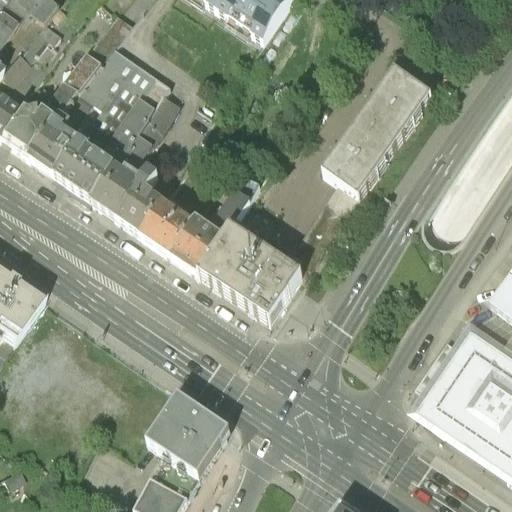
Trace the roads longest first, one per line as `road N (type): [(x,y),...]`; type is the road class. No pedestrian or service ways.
road 1 (primary): [(273,511),(511,133)]
road 2 (primary): [(511,67),(296,409)]
road 3 (primary): [(0,215),(296,409)]
road 4 (primary): [(354,447),(511,191)]
